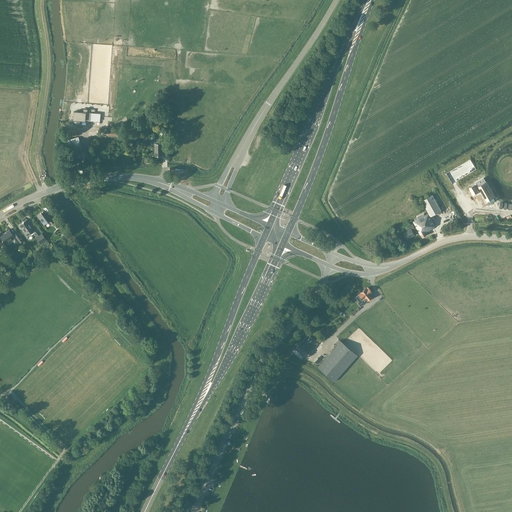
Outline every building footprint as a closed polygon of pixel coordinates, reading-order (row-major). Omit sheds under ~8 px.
[(74,112),(73,120),(90,121),(91,113),(87,113),(87,109),(84,109),(84,113),(74,112)] [(69,149),(81,146),(78,137),(67,141),(69,149)] [(155,156),(161,156),(161,144),(161,139),(155,139),(155,141),(151,141),(151,145),(155,145),(155,156)] [(82,166),(90,163),(86,150),(79,152),(79,155),(76,156),(77,161),(62,164),(66,178),(83,173),(82,170),(83,169),(82,166)] [(469,188),(473,195),(473,194),(479,191),(480,190),(482,193),(482,194),(483,195),(484,195),(485,198),(484,198),(484,199),(485,198),(487,201),(489,204),(495,200),(491,193),(492,193),(492,192),(491,193),(486,185),(486,184),(485,183),(483,179),(476,183),(477,184),(470,188),(469,188)] [(429,218),(441,213),(432,196),(421,202),(429,218)] [(51,224),(56,221),(51,215),(48,217),(44,211),(37,216),(44,225),(49,221),(51,224)] [(23,222),(19,225),(27,236),(29,234),(30,235),(31,235),(35,232),(34,231),(35,230),(27,219),(24,221),(22,222),(23,222)] [(404,234),(403,234),(404,237),(405,237),(407,240),(415,235),(413,232),(418,230),(417,228),(415,229),(412,224),(406,228),(408,231),(403,233),(404,234)] [(20,243),(23,240),(17,232),(13,235),(9,230),(0,236),(5,244),(15,236),(20,243)] [(40,243),(46,239),(42,234),(36,238),(40,243)] [(368,287),(365,289),(361,293),(359,295),(362,299),(359,302),(362,305),(364,304),(372,298),(370,295),(372,293),(368,287)] [(302,341),(292,352),(301,360),(304,357),(305,358),(312,350),(302,341)] [(357,356),(341,341),(318,367),(334,382),(357,356)]
